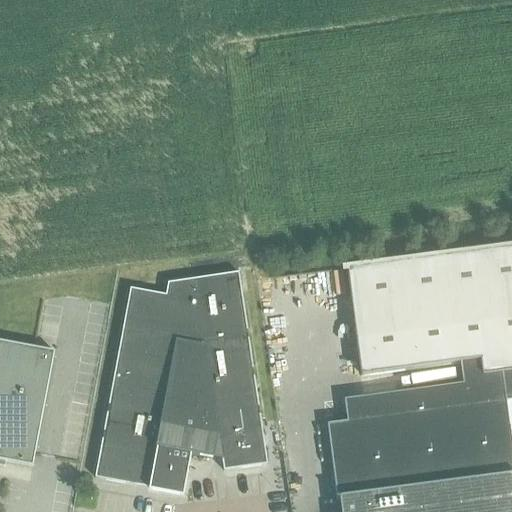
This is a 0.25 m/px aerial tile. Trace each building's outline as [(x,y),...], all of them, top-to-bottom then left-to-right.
[(511,246),(343,268),(344,273),(348,272),(361,377),(469,363),(480,362),(483,378),(511,374),(511,246)] [(268,465),(239,273),(168,284),(166,296),(131,289),(95,479),(151,489),(161,491),(173,493),(182,495),(184,483),(190,455),(191,455),(211,459),(213,453),(221,452),(223,462),(224,472),(268,465)] [(55,352),(0,341),(0,461),(33,467),(55,352)] [(480,362),(469,363),(471,384),(344,400),(347,422),(327,425),(337,499),(511,476),(511,437),(507,403),(511,402),(511,374),(483,378),(480,362)] [(511,511),(511,476),(337,499),(338,511),(511,511)]
